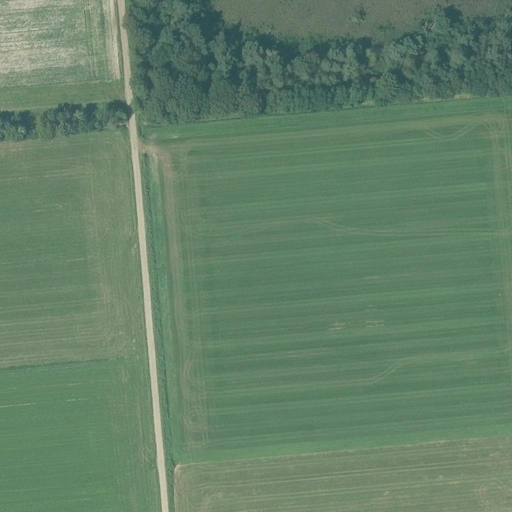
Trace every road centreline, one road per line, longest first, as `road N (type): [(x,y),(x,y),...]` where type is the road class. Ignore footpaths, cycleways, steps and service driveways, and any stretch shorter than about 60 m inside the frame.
road 1 (track): [(131,122),(164,511)]
road 2 (track): [(120,0),(131,122)]
